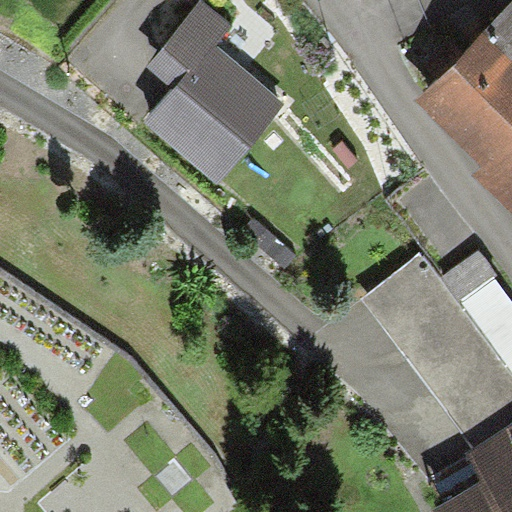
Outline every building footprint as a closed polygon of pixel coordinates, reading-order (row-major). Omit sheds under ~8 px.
[(511,0),(500,0),(418,79),(480,144),(472,152),(511,194),(511,0)] [(153,58),(184,86),(217,50),(226,40),(196,12),(153,58)] [(184,86),(152,120),(212,176),(277,105),(217,50),(184,86)] [(433,284),(415,260),(363,299),(471,443),(511,417),(511,390),(452,309),(492,279),(473,254),(433,284)] [(511,511),(511,417),(471,443),(486,466),(445,493),(456,511),(511,511)]
